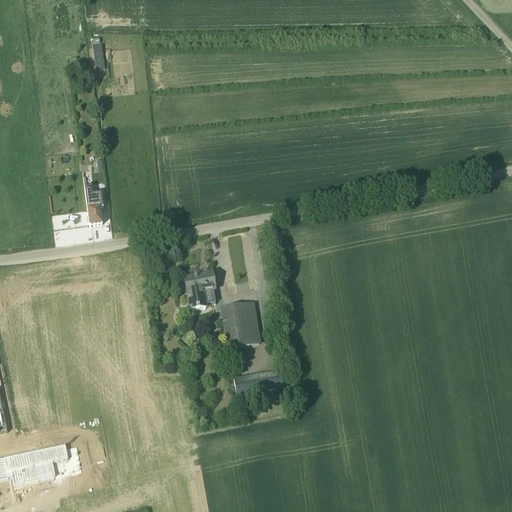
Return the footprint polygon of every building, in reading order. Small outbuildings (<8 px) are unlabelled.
[(79,78),(87,77),(85,67),(77,68),(79,78)] [(84,90),(84,79),(73,79),(74,90),(84,90)] [(103,210),(101,195),(91,196),(90,189),(84,190),(89,228),(102,226),(99,210),(103,210)] [(215,306),(213,292),(215,292),(212,275),(183,280),(189,314),(207,311),(206,307),(215,306)] [(221,311),(228,351),(259,346),(252,306),(221,311)] [(233,381),(236,398),(283,390),(281,373),(233,381)]
